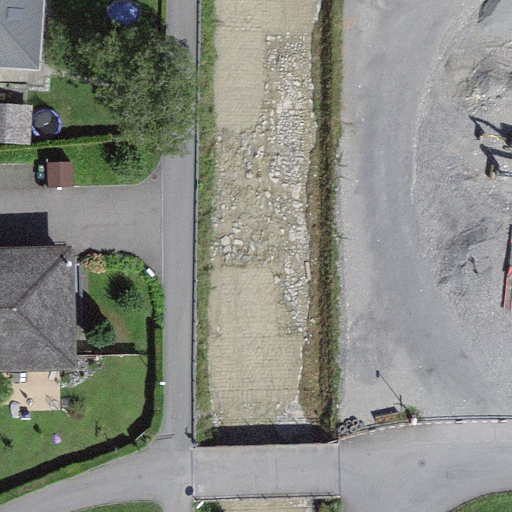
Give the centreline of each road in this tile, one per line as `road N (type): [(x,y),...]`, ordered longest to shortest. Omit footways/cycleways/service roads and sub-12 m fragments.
road 1 (residential): [(366,471),(117,479),(27,511)]
road 2 (residential): [(511,467),(366,471)]
